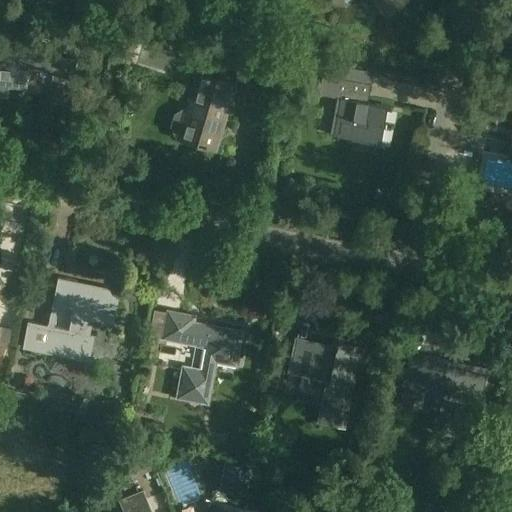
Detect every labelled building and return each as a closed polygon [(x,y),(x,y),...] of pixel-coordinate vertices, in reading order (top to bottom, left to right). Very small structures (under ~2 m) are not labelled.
[(372,0),(386,16),(404,0),(340,0),(345,4),(349,0),(372,0)] [(0,93),(23,96),(24,86),(27,86),(29,69),(54,71),(53,80),(75,82),(77,58),(55,56),(56,52),(2,47),(1,57),(0,57),(0,93)] [(391,106),(368,102),(371,83),(342,78),(344,65),(297,56),(294,69),(322,74),(318,94),(337,98),(330,135),(383,145),(391,106)] [(198,72),(178,136),(215,148),(224,119),(223,119),(235,83),(198,72)] [(90,333),(93,320),(113,324),(115,315),(117,315),(118,308),(116,308),(120,289),(58,276),(48,325),(28,321),(23,346),(90,360),(95,335),(90,333)] [(195,315),(168,310),(163,337),(180,341),(180,343),(202,347),(198,367),(184,365),(178,397),(208,402),(216,361),(235,364),(242,331),(194,322),(195,315)] [(15,329),(0,325),(0,351),(10,354),(15,329)] [(308,340),(308,344),(296,341),(289,372),(308,376),(308,375),(326,379),(317,420),(344,426),(361,347),(333,341),(332,345),(308,340)] [(473,364),(472,369),(457,366),(459,361),(428,354),(427,360),(410,356),(403,387),(422,391),(422,388),(444,393),(439,417),(436,416),(433,430),(458,436),(469,387),(482,390),(487,367),(473,364)] [(148,436),(161,438),(164,425),(151,422),(148,436)] [(69,469),(72,457),(10,441),(3,469),(75,487),(79,471),(69,469)] [(151,468),(140,443),(113,454),(133,478),(151,468)] [(226,469),(222,488),(245,494),(250,474),(226,469)] [(157,476),(164,495),(173,492),(166,473),(157,476)] [(152,511),(143,489),(119,499),(124,511),(152,511)]
